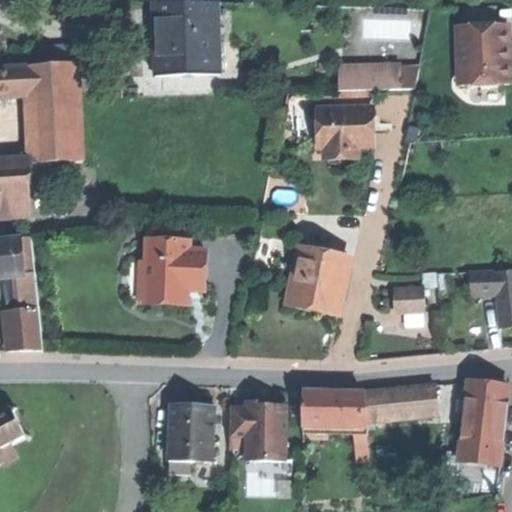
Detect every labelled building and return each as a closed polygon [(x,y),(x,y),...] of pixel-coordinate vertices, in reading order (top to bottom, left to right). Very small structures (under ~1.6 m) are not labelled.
[(156,44),(157,77),(220,76),(219,2),(155,3),(156,44)] [(509,56),(507,26),(457,28),(460,88),(510,85),(509,56)] [(12,69),(12,66),(12,57),(0,57),(0,99),(14,99),(12,69)] [(29,98),(33,166),(84,163),(78,65),(27,67),(27,69),(29,98)] [(27,69),(12,69),(14,99),(29,98),(27,69)] [(338,92),(416,89),(420,70),(401,70),(363,71),(338,72),(338,92)] [(322,94),(323,111),(367,108),(366,91),(322,94)] [(325,156),(359,154),(359,149),(375,148),(373,124),(368,124),(367,117),(372,117),(372,108),(367,108),(323,111),(316,112),(319,151),(325,151),(325,156)] [(0,167),(0,219),(29,218),(29,196),(33,166),(0,167)] [(0,280),(15,279),(26,278),(22,241),(0,242),(0,280)] [(31,278),(27,241),(22,241),(26,278),(31,278)] [(155,266),(154,305),(170,306),(188,306),(189,291),(205,292),(207,253),(190,252),(191,244),(148,242),(147,265),(155,266)] [(290,298),(290,300),(315,306),(339,312),(352,260),(302,248),(301,250),(304,250),(292,299),(290,298)] [(145,305),(154,305),(155,266),(147,265),(146,301),(145,305)] [(511,272),(497,274),(499,296),(502,329),(511,327),(511,272)] [(497,273),(471,275),(473,298),(499,296),(497,274),(497,273)] [(15,279),(15,313),(34,314),(31,278),(26,278),(15,279)] [(397,290),(398,313),(426,311),(425,289),(397,290)] [(0,313),(0,352),(38,352),(34,314),(15,313),(0,313)] [(491,386),(468,383),(461,439),(503,444),(510,388),(491,386)] [(435,386),(364,393),(367,423),(438,416),(435,386)] [(364,393),(304,391),(304,427),(353,428),(368,428),(367,423),(364,393)] [(245,408),(230,407),(229,438),(246,438),(245,461),(268,461),(268,460),(287,460),(287,406),(271,405),(261,405),(261,402),(245,401),(245,408)] [(172,405),(169,461),(212,464),(215,407),(196,406),(172,405)] [(0,462),(3,467),(19,459),(12,445),(25,439),(29,441),(30,438),(26,435),(15,414),(17,409),(14,408),(12,413),(0,418),(0,462)] [(368,428),(353,428),(353,445),(369,445),(368,428)] [(503,444),(461,439),(459,461),(501,466),(503,444)]
